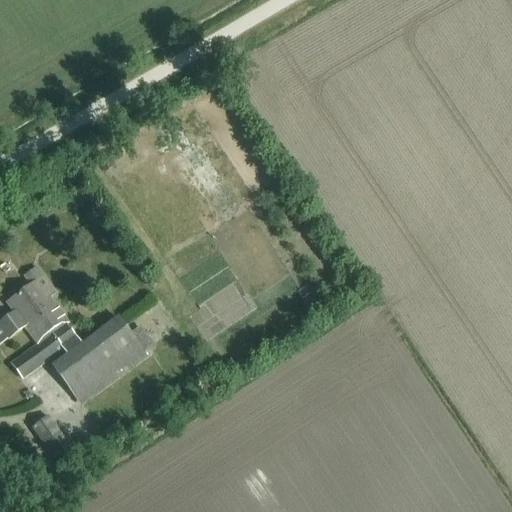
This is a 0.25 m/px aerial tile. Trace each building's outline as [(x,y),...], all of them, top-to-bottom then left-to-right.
[(8,303),(17,314),(0,326),(0,345),(0,346),(25,328),(28,332),(31,330),(38,340),(35,342),(38,345),(68,323),(50,298),(55,295),(35,267),(23,277),(30,287),(8,303)] [(69,387),(78,399),(143,352),(118,318),(80,345),(66,355),(52,365),(69,387)] [(80,345),(66,326),(11,367),(22,381),(63,351),(66,355),(80,345)] [(47,417),(31,428),(36,435),(60,467),(76,455),(47,417)] [(40,469),(34,459),(21,468),(27,478),(40,469)]
